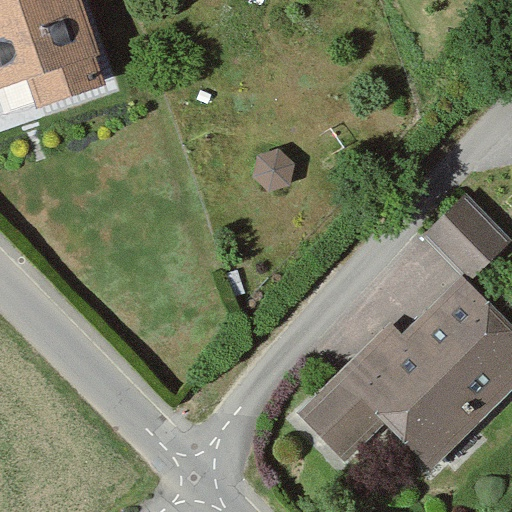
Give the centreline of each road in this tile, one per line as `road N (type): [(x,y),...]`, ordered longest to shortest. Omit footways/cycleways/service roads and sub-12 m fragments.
road 1 (residential): [(511,107),(307,325),(239,410),(199,482)]
road 2 (residential): [(0,271),(199,482)]
